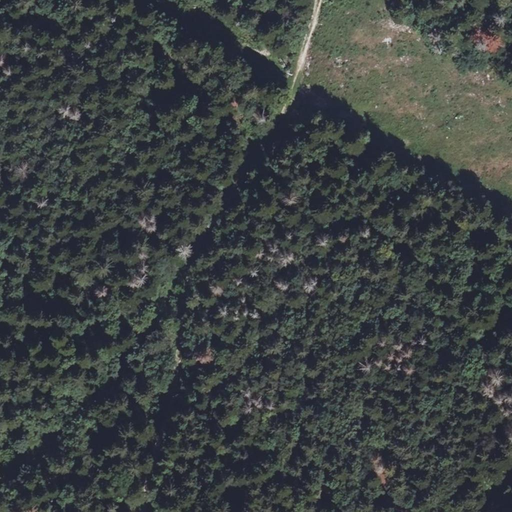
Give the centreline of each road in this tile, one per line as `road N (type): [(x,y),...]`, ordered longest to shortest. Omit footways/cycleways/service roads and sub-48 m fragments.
road 1 (track): [(141,511),(174,386),(184,283),(277,147),(320,0)]
road 2 (track): [(183,313),(113,390),(0,477)]
